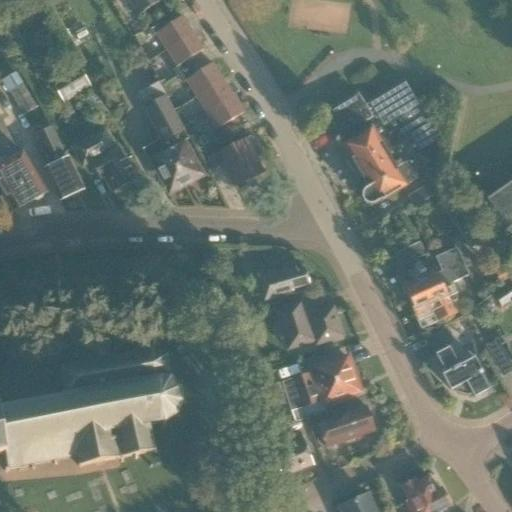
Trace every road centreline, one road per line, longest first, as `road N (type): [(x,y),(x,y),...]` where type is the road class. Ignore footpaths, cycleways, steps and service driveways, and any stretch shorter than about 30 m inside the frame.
road 1 (unclassified): [(0,239),(77,230),(333,230)]
road 2 (unclassified): [(333,230),(199,0)]
road 3 (unclassified): [(433,441),(333,230)]
road 4 (residential): [(316,488),(433,441)]
